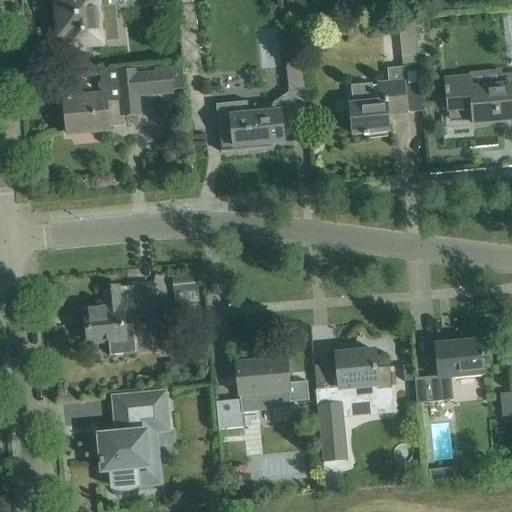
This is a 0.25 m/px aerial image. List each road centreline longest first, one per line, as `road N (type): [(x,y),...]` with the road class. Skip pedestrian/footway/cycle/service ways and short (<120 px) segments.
road 1 (residential): [(7,240),(208,225),(511,260)]
road 2 (residential): [(33,511),(8,258)]
